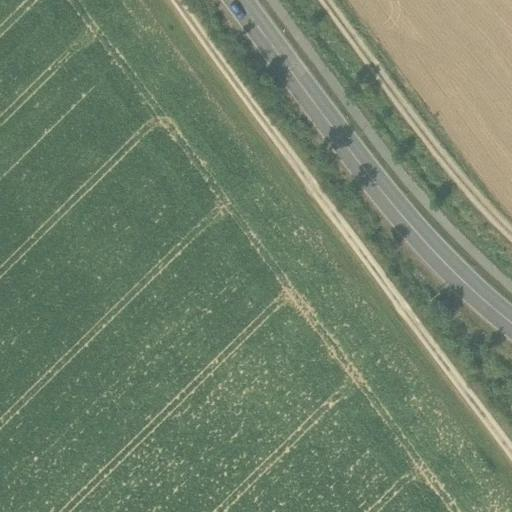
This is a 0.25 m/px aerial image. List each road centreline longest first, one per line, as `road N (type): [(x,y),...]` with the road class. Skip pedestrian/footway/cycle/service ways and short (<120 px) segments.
road 1 (track): [(178,0),(511,455)]
road 2 (secondary): [(511,321),(419,232),(239,0)]
road 3 (track): [(324,0),(447,165),(511,236)]
